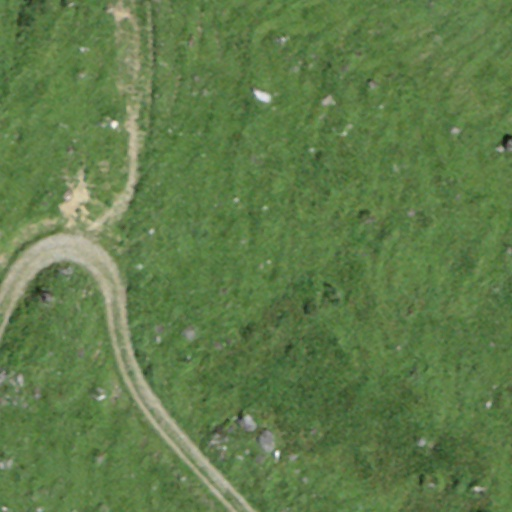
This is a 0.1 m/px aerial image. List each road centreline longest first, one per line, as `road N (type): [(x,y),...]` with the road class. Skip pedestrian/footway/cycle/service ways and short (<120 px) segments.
road 1 (track): [(0,320),(26,267),(44,254),(98,260),(139,396),(242,511)]
road 2 (track): [(98,260),(144,145),(139,0)]
